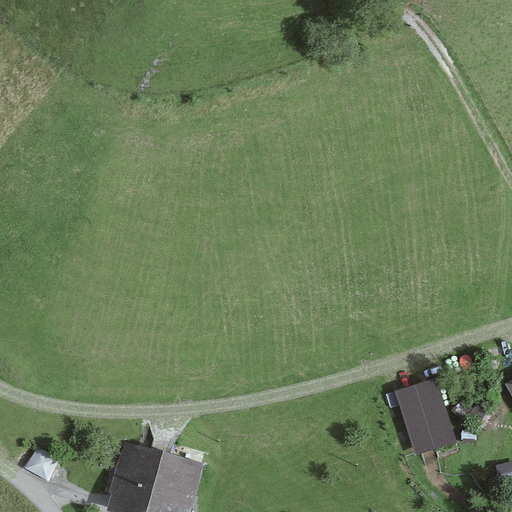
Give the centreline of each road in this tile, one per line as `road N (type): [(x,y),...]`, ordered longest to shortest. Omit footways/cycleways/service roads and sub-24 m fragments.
road 1 (track): [(511,324),(300,390),(205,408),(65,407),(0,386)]
road 2 (track): [(511,177),(447,51),(420,17),(392,0)]
